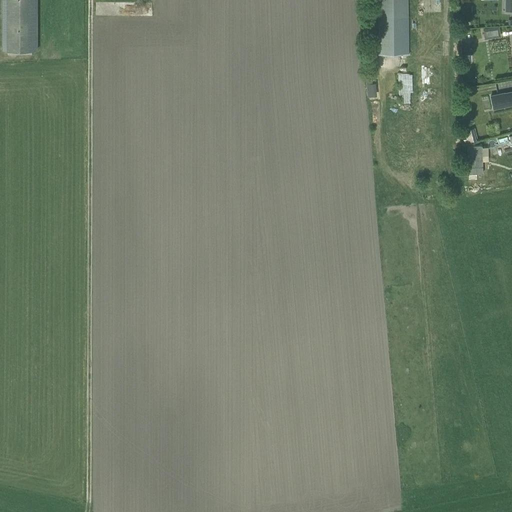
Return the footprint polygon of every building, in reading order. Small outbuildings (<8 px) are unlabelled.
[(2,0),(3,50),(36,50),(35,0),(2,0)] [(377,0),(378,55),(408,54),(407,0),(377,0)] [(499,27),(491,28),(492,37),(500,36),(499,27)] [(412,104),(411,73),(398,73),(399,104),(412,104)] [(375,95),(374,78),(366,79),(367,96),(375,95)] [(511,91),(505,93),(490,96),(493,109),(511,104),(511,91)] [(472,128),(464,130),(466,141),(475,140),(472,128)]
